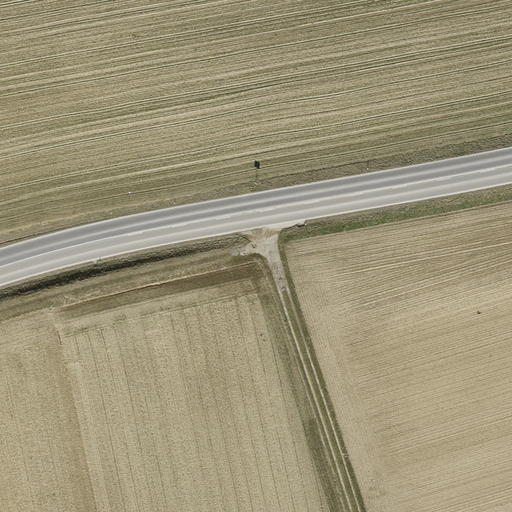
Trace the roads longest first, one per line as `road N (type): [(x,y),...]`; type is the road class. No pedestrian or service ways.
road 1 (primary): [(0,267),(130,233),(511,165)]
road 2 (track): [(258,210),(355,511)]
road 3 (track): [(268,243),(0,313)]
